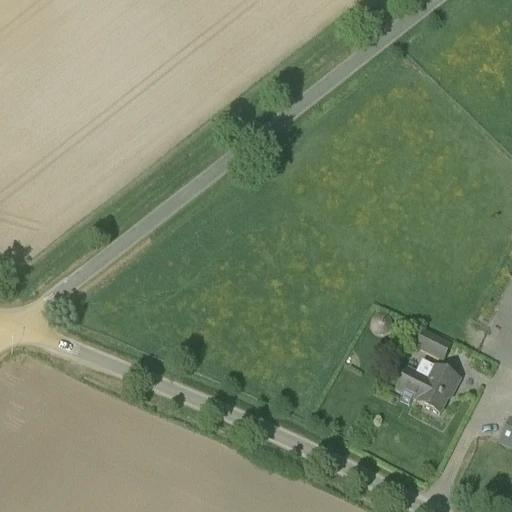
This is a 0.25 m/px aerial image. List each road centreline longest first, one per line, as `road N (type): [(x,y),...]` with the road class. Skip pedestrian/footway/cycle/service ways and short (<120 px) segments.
road 1 (unclassified): [(17,323),(426,0)]
road 2 (unclassified): [(433,511),(352,467),(17,323)]
